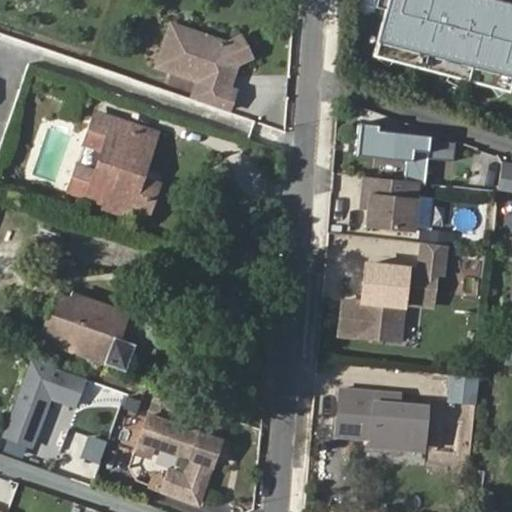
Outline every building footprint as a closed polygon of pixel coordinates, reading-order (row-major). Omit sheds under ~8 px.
[(511,0),(386,0),(374,44),(510,83),(511,77),(511,0)] [(231,73),(235,61),(226,42),(170,23),(155,64),(197,79),(191,98),(224,109),(231,89),(226,88),(222,86),(225,76),(231,73)] [(249,54),(239,34),(226,42),(235,61),(249,54)] [(231,73),(225,76),(222,86),(226,88),(231,73)] [(151,135),(91,115),(83,143),(102,150),(94,174),(73,167),(67,188),(143,211),(152,186),(137,180),(151,135)] [(452,155),(454,137),(429,133),(429,129),(377,123),(378,118),(359,115),(359,117),(357,117),(353,145),(355,146),(355,148),(405,154),(402,175),(416,177),(423,178),(426,152),(452,155)] [(511,190),(511,162),(507,161),(501,188),(511,190)] [(409,226),(416,177),(402,175),(362,170),(360,187),(367,188),(363,220),(409,226)] [(440,264),(442,241),(419,237),(417,262),(433,264),(440,264)] [(433,264),(417,262),(364,259),(361,291),(342,289),(339,323),(400,327),(403,288),(431,291),(433,264)] [(56,293),(41,341),(123,367),(129,346),(112,340),(121,310),(75,295),(73,299),(56,293)] [(48,366),(39,392),(65,400),(92,410),(101,384),(48,366)] [(474,403),(477,375),(450,373),(448,401),(474,403)] [(423,425),(425,403),(397,399),(373,396),(374,387),(339,383),(333,429),(368,433),(367,440),(408,445),(410,423),(423,425)] [(398,390),(374,387),(373,396),(397,399),(398,390)] [(65,400),(39,392),(21,441),(47,450),(65,400)] [(149,413),(138,449),(152,453),(155,442),(194,453),(188,472),(172,467),(167,485),(202,496),(220,434),(149,413)] [(410,423),(408,445),(420,446),(423,425),(410,423)]
